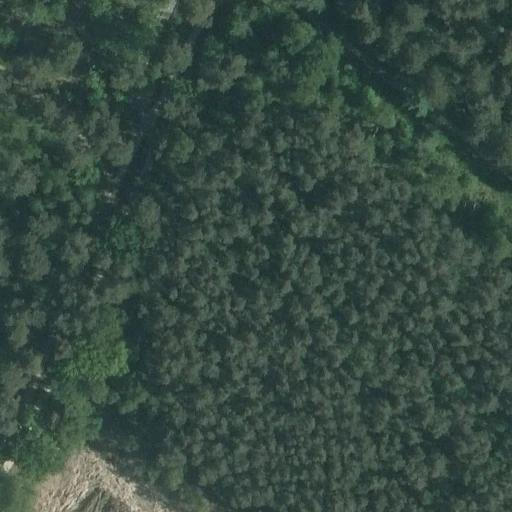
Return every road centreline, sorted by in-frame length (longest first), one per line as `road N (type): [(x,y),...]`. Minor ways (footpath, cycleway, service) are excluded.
road 1 (track): [(214,0),(103,195),(0,447)]
road 2 (track): [(281,0),(511,190)]
